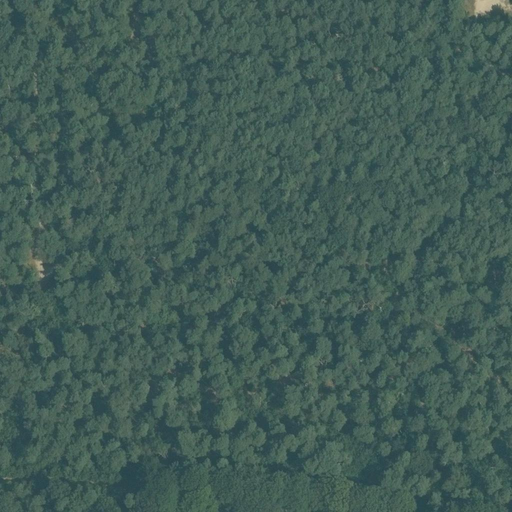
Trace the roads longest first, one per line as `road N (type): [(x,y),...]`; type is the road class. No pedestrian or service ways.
road 1 (track): [(212,500),(85,483),(0,487)]
road 2 (unknown): [(0,498),(82,494),(182,511)]
